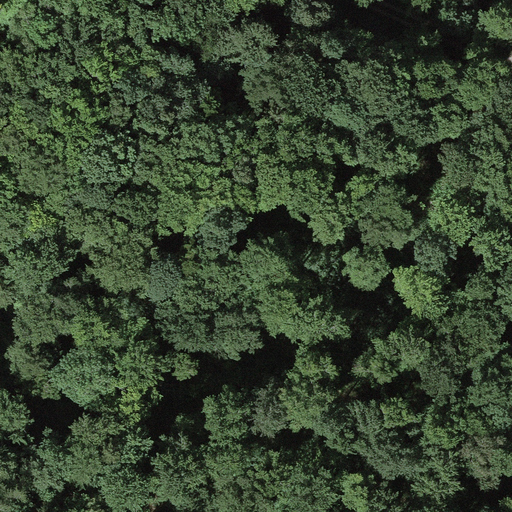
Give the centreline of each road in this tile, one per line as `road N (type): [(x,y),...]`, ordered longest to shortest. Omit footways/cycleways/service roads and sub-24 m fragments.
road 1 (track): [(0,220),(56,241),(102,244),(188,223),(259,192),(431,205),(511,193)]
road 2 (track): [(511,63),(373,0)]
